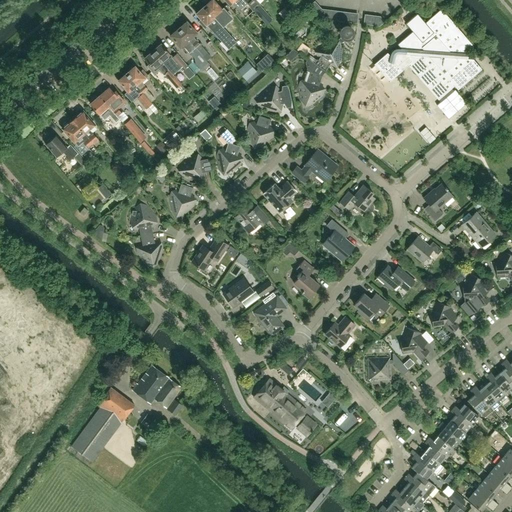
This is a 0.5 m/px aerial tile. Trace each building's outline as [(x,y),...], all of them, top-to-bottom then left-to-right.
[(212,0),(211,0),(204,7),(215,19),(236,41),(240,37),(218,14),(222,11),(212,0)] [(239,11),(247,4),(243,0),(224,0),(229,5),(232,3),(239,11)] [(243,0),(247,4),(253,11),(266,25),(273,19),(254,0),(243,0)] [(215,19),(204,7),(196,14),(201,20),(199,22),(205,29),(209,25),(213,30),(212,31),(221,42),(229,35),(228,34),(215,19)] [(482,69),(465,50),(472,45),(441,9),(425,23),(417,14),(406,24),(412,31),(397,44),(401,49),(399,48),(396,48),(395,49),(393,50),(391,51),(390,53),(390,54),(390,55),(387,53),(374,64),(389,82),(402,71),(401,70),(408,64),(438,100),(454,86),(458,90),(482,69)] [(380,26),(381,18),(364,17),(364,25),(380,26)] [(206,53),(192,36),(196,33),(186,22),(178,29),(202,57),(206,53)] [(319,60),(315,65),(325,72),(329,67),(341,61),(342,48),(339,43),(350,37),(351,36),(352,35),(352,34),(352,33),(353,32),(352,31),(352,30),(352,29),(351,28),(351,27),(350,27),(349,26),(348,26),(347,26),(346,26),(344,26),(343,26),(343,27),(342,27),(342,28),(341,29),(340,30),(340,31),(340,32),(340,33),(340,34),(341,35),(341,36),(342,37),(343,37),(335,43),(331,41),(320,46),(319,60)] [(202,57),(178,29),(170,36),(180,47),(182,45),(194,58),(195,64),(200,70),(207,63),(202,57)] [(181,68),(173,58),(161,44),(153,51),(169,70),(173,75),(181,68)] [(271,44),(265,49),(269,53),(275,48),(271,44)] [(290,61),(299,53),(294,48),(285,56),(290,61)] [(169,70),(153,51),(144,58),(150,65),(147,67),(154,74),(159,70),(163,74),(164,73),(177,88),(181,84),(173,75),(169,70)] [(181,68),(183,71),(188,67),(177,54),(173,58),(181,68)] [(275,62),(272,59),(268,54),(256,65),(259,68),(260,69),(263,72),(275,62)] [(256,71),(248,62),(238,71),(246,80),(256,71)] [(322,76),(325,72),(315,65),(310,72),(308,79),(298,88),(300,100),(313,104),(322,96),(320,83),(322,76)] [(139,72),(135,67),(127,74),(143,93),(147,89),(140,81),(148,75),(142,69),(139,72)] [(208,71),(204,77),(212,83),(207,90),(219,99),(226,89),(221,85),(223,82),(208,71)] [(143,93),(127,74),(119,81),(128,91),(125,93),(131,100),(138,95),(139,96),(143,93)] [(268,87),(259,95),(261,109),(273,113),(283,104),(284,103),(286,108),(291,107),(291,101),(289,89),(287,85),(282,86),(282,91),(280,91),(268,87)] [(117,117),(121,113),(117,108),(124,102),(116,91),(114,93),(109,88),(100,96),(108,106),(113,112),(117,117)] [(455,90),(437,105),(448,119),(467,103),(455,90)] [(152,104),(143,94),(137,99),(146,110),(152,104)] [(108,106),(100,96),(90,104),(99,114),(102,117),(107,113),(104,110),(108,106)] [(217,99),(211,105),(214,108),(220,103),(217,99)] [(202,110),(193,118),(197,122),(206,114),(202,110)] [(94,125),(83,112),(81,113),(80,112),(76,116),(77,117),(73,120),(84,134),(94,125)] [(120,121),(117,117),(113,112),(109,115),(113,120),(114,120),(117,124),(120,121)] [(271,139),(269,125),(271,120),(259,116),(257,121),(247,130),(249,142),(262,147),(271,139)] [(129,119),(124,123),(139,142),(145,138),(129,119)] [(84,134),(73,120),(68,124),(67,123),(63,126),(64,128),(63,129),(74,142),(75,142),(79,146),(83,142),(88,148),(93,144),(88,137),(84,134)] [(185,133),(178,126),(175,129),(182,136),(185,133)] [(280,139),(287,136),(284,126),(276,128),(280,139)] [(205,128),(200,133),(203,136),(208,132),(205,128)] [(241,166),(238,152),(240,147),(232,144),(233,142),(234,142),(235,141),(235,140),(234,138),(235,138),(227,129),(220,135),(228,144),(226,148),(216,157),(218,169),(231,174),(241,166)] [(428,146),(435,140),(425,129),(419,134),(428,146)] [(92,133),(88,137),(93,144),(94,143),(98,147),(101,144),(98,140),(92,133)] [(70,145),(67,148),(55,135),(51,139),(50,138),(46,142),(47,143),(46,144),(57,156),(63,151),(63,152),(62,153),(65,157),(66,155),(70,160),(74,157),(82,166),(86,163),(70,145)] [(156,146),(162,153),(168,148),(162,141),(156,146)] [(337,167),(324,156),(324,155),(317,149),(304,165),(305,166),(302,170),(296,166),(292,172),(304,182),(309,176),(308,176),(312,171),(325,182),(337,167)] [(211,171),(209,159),(203,160),(190,156),(181,164),(183,177),(195,181),(205,172),(211,171)] [(129,165),(123,170),(125,172),(128,175),(128,176),(134,171),(129,165)] [(296,192),(289,183),(287,181),(279,189),(274,184),(263,194),(279,213),(292,201),(290,198),(296,192)] [(194,207),(191,194),(193,188),(181,184),(179,190),(169,199),(171,211),(184,215),(194,207)] [(438,208),(452,196),(442,184),(430,193),(424,198),(429,204),(424,209),(434,221),(443,214),(438,208)] [(372,204),(371,203),(375,199),(371,196),(373,193),(363,185),(354,196),(348,192),(340,202),(348,209),(354,203),(364,211),(365,212),(366,213),(367,213),(368,213),(369,213),(370,213),(371,212),(372,212),(372,211),(373,211),(373,210),(373,209),(374,208),(374,207),(373,206),(373,205),(373,204),(372,204)] [(139,230),(141,236),(153,234),(151,228),(156,215),(147,206),(134,209),(130,220),(139,230)] [(262,225),(268,220),(258,208),(254,212),(252,212),(247,207),(236,217),(249,232),(260,222),(262,225)] [(495,235),(476,212),(462,225),(481,247),(495,235)] [(354,245),(345,237),(348,234),(331,220),(326,226),(334,232),(329,237),(329,236),(322,245),(341,261),(346,255),(349,252),(349,251),(354,245)] [(441,224),(437,228),(441,232),(445,228),(441,224)] [(95,229),(94,235),(102,241),(104,231),(95,229)] [(154,240),(153,234),(141,236),(142,242),(138,255),(146,265),(159,262),(163,250),(154,240)] [(204,270),(212,258),(217,261),(228,245),(217,237),(209,249),(202,245),(191,262),(204,270)] [(423,262),(433,250),(438,254),(442,250),(433,242),(429,246),(417,237),(407,249),(423,262)] [(298,250),(290,242),(281,251),(286,255),(290,251),(294,255),(298,250)] [(230,255),(234,250),(229,247),(226,252),(230,255)] [(511,255),(502,251),(497,261),(495,261),(497,277),(508,277),(511,282),(511,255)] [(241,253),(236,261),(247,268),(252,261),(241,253)] [(319,285),(308,276),(314,269),(304,260),(296,270),(299,273),(297,276),(298,277),(293,283),(302,290),(301,292),(310,299),(316,292),(315,290),(319,285)] [(414,281),(401,270),(398,267),(394,271),(387,266),(378,277),(392,289),(398,283),(406,291),(414,281)] [(490,291),(483,282),(484,281),(469,273),(464,283),(462,284),(464,300),(465,300),(465,301),(460,305),(469,316),(470,316),(469,316),(471,315),(480,307),(490,301),(488,298),(485,300),(482,295),(488,291),(489,292),(490,291)] [(233,308),(254,292),(243,278),(222,293),(233,308)] [(260,297),(273,288),(268,281),(255,291),(260,297)] [(0,369),(8,356),(13,359),(44,310),(36,306),(39,301),(30,295),(17,286),(0,312),(0,369)] [(274,316),(285,307),(284,307),(289,304),(281,294),(276,298),(273,293),(262,300),(264,303),(256,310),(257,312),(255,313),(271,334),(281,326),(274,316)] [(380,316),(389,305),(375,294),(371,299),(364,293),(354,305),(359,309),(357,311),(368,320),(375,311),(380,316)] [(458,317),(451,309),(451,307),(436,301),(432,312),(430,312),(433,328),(444,326),(451,334),(459,326),(457,324),(454,326),(451,322),(456,317),(457,318),(458,317)] [(347,334),(355,325),(345,316),(338,325),(335,322),(325,334),(340,347),(349,336),(347,334)] [(427,343),(420,335),(421,333),(405,327),(402,338),(400,338),(403,355),(414,352),(420,360),(429,353),(427,350),(424,352),(421,348),(426,343),(427,344),(427,343)] [(403,364),(394,353),(392,354),(393,363),(403,375),(408,370),(407,369),(403,364)] [(391,380),(390,358),(368,359),(369,380),(391,380)] [(511,371),(504,362),(501,364),(505,368),(500,372),(511,386),(511,371)] [(182,387),(152,366),(138,385),(137,384),(132,390),(151,404),(154,399),(167,408),(182,387)] [(511,386),(500,372),(494,377),(491,373),(489,375),(496,383),(506,395),(508,393),(506,392),(511,386)] [(506,395),(496,383),(489,375),(486,377),(489,381),(484,386),(497,400),(503,395),(504,397),(506,395)] [(306,417),(303,415),(306,411),(287,394),(289,391),(284,387),(281,389),(269,379),(254,397),(291,429),(297,422),(299,424),(299,425),(300,426),(297,428),(306,435),(308,433),(309,434),(311,431),(311,432),(313,430),(312,430),(316,425),(306,416),(306,417)] [(122,424),(135,406),(104,383),(91,401),(98,405),(97,406),(101,409),(72,448),(93,463),(122,424)] [(497,400),(484,386),(479,390),(476,386),(473,388),(492,410),(500,404),(497,400)] [(492,410),(473,388),(471,391),(474,395),(468,399),(481,414),(484,417),(492,410)] [(330,392),(321,402),(328,407),(336,398),(330,392)] [(176,415),(182,406),(175,400),(168,409),(176,415)] [(479,416),(464,404),(459,409),(455,406),(453,409),(473,426),(475,424),(473,422),(479,416)] [(473,426),(453,409),(451,411),(455,415),(451,420),(465,432),(470,426),(472,427),(473,426)] [(0,489),(2,491),(33,442),(26,438),(29,433),(20,427),(6,418),(0,428),(0,489)] [(465,432),(451,420),(446,425),(442,422),(440,424),(450,432),(460,441),(462,439),(460,438),(465,432)] [(460,441),(450,432),(440,424),(438,427),(442,430),(438,436),(452,448),(457,442),(459,443),(460,441)] [(452,448),(438,436),(433,441),(429,438),(427,440),(447,457),(449,455),(447,454),(452,448)] [(447,457),(427,440),(425,443),(429,446),(425,451),(439,463),(444,457),(446,459),(447,457)] [(511,450),(510,449),(503,457),(511,464),(511,450)] [(434,473),(437,474),(443,467),(439,463),(425,451),(420,457),(416,453),(414,456),(434,473)] [(434,473),(414,456),(412,458),(416,462),(411,467),(417,472),(426,479),(431,473),(433,474),(434,473)] [(511,464),(503,457),(496,465),(509,476),(511,473),(511,464)] [(509,476),(496,465),(489,474),(509,491),(511,487),(505,482),(509,476)] [(432,484),(426,479),(417,472),(413,477),(409,474),(406,476),(429,495),(435,487),(432,484)] [(451,473),(444,480),(450,485),(456,477),(451,473)] [(509,491),(489,474),(482,482),(495,493),(499,488),(506,494),(509,491)] [(429,495),(406,476),(404,479),(408,482),(404,488),(419,500),(422,503),(429,495)] [(495,493),(482,482),(475,491),(495,508),(498,504),(491,498),(495,493)] [(414,506),(419,500),(404,488),(400,493),(396,489),(393,492),(414,509),(415,507),(414,506)] [(451,504),(438,490),(433,495),(445,509),(451,504)] [(495,508),(475,491),(468,499),(481,510),(486,505),(493,511),(495,508)] [(414,509),(393,492),(391,495),(395,498),(391,503),(401,511),(408,511),(411,509),(412,511),(414,509)] [(463,500),(454,493),(449,498),(459,506),(463,500)] [(401,511),(391,503),(387,508),(383,505),(380,508),(385,511),(401,511)]
